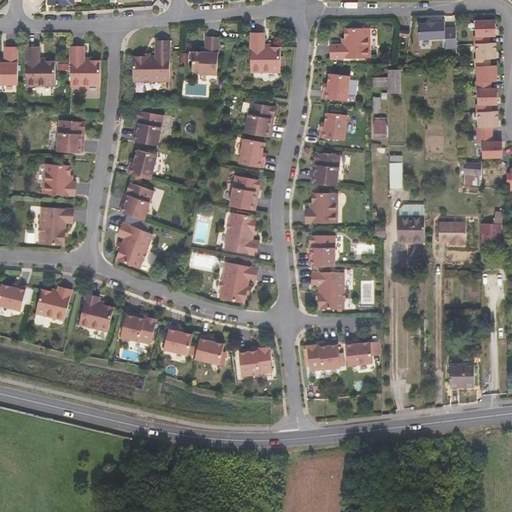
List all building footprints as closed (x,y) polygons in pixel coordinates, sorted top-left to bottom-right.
[(495,19),(475,20),(476,35),(474,35),(474,43),(476,43),(489,43),(489,42),(489,35),(495,35),(495,29),(495,19)] [(444,21),(418,22),(418,38),(445,37),(445,48),(456,47),(456,44),(455,27),(445,27),(444,21)] [(370,57),(370,28),(345,28),(345,38),(344,38),(344,44),(342,45),(331,45),(331,58),(370,57)] [(264,44),(265,33),(251,33),(251,72),(281,72),(281,47),(271,47),(271,46),(264,46),(264,44)] [(217,74),(220,37),(206,36),(206,47),(205,52),(201,51),(194,51),(192,68),(199,69),(199,73),(217,74)] [(170,40),(156,40),(156,56),(150,56),(143,56),(133,56),(133,81),(141,81),(141,82),(153,82),(153,81),(170,81),(170,51),(170,40)] [(489,43),(476,43),(476,58),(474,58),(475,66),(476,66),(490,65),(489,58),(496,58),(496,52),(495,42),(489,42),(489,43)] [(70,85),(100,85),(100,61),(90,61),(90,59),(83,59),(83,57),(83,46),(70,46),(70,85)] [(0,83),(17,84),(17,47),(4,47),(4,58),(4,62),(0,62),(0,83)] [(39,47),(26,47),(26,86),(56,85),(55,61),(46,61),(46,60),(39,60),(39,58),(39,47)] [(490,65),(476,66),(477,80),(475,80),(475,89),(477,89),(490,88),(490,81),(496,80),(496,75),(496,65),(490,65)] [(401,93),(401,68),(387,68),(388,77),(388,86),(388,93),(401,93)] [(350,75),(329,73),(328,84),(327,90),(324,90),(323,98),(328,98),(347,100),(350,75)] [(388,77),(372,77),(373,87),(388,86),(388,77)] [(490,88),(477,89),(477,103),(476,103),(476,111),(478,111),(491,111),(491,110),(491,103),(497,103),(497,98),(497,88),(490,88)] [(276,106),(251,102),(245,132),(266,136),(270,137),(273,121),(271,121),(272,115),(274,116),(276,106)] [(164,115),(139,110),(137,119),(140,120),(139,125),(136,125),(133,140),(140,141),(158,145),(164,115)] [(491,111),(478,111),(478,126),(476,126),(477,134),(492,134),(491,126),(498,126),(497,120),(497,110),(491,110),(491,111)] [(347,115),(327,113),(325,123),(325,129),(321,129),(320,137),(344,140),(347,115)] [(386,138),(387,118),(375,118),(375,134),(375,137),(386,138)] [(85,122),(60,120),(58,151),(72,152),(83,152),(84,136),(82,136),(82,131),(84,131),(85,122)] [(444,128),(426,128),(426,157),(444,157),(444,128)] [(492,134),(477,134),(477,142),(482,142),(482,157),(502,156),(501,141),(492,141),(492,134)] [(263,153),(265,142),(244,138),(240,163),(264,167),(265,159),(261,159),(263,153)] [(158,155),(138,149),(135,160),(133,166),(130,164),(128,172),(133,174),(151,179),(158,155)] [(319,152),(315,152),(314,161),(317,161),(316,167),(314,166),(312,182),(337,185),(340,155),(319,152)] [(403,188),(402,156),(390,156),(390,188),(403,188)] [(481,174),(481,163),(465,161),(464,173),(481,174)] [(70,165),(46,163),(44,193),(75,195),(76,181),(73,181),(71,181),(71,175),(70,175),(70,165)] [(481,185),(481,174),(464,173),(463,183),(481,185)] [(261,180),(236,175),(230,205),(255,210),(258,194),(256,194),(257,189),(259,189),(261,180)] [(154,190),(130,182),(127,191),(129,192),(128,197),(125,196),(120,211),(127,214),(140,218),(144,220),(154,190)] [(151,209),(158,211),(162,194),(155,193),(151,209)] [(338,193),(313,193),(313,203),(312,203),(312,209),(310,209),(306,209),(306,223),(338,223),(338,193)] [(424,242),(425,204),(404,204),(399,208),(399,242),(424,242)] [(74,209),(42,207),(41,224),(40,224),(39,235),(40,235),(40,243),(64,245),(65,235),(65,228),(66,222),(73,222),(74,209)] [(494,224),(482,224),(482,242),(501,242),(501,224),(503,211),(495,210),(494,224)] [(255,226),(256,217),(254,217),(232,213),(230,221),(230,220),(228,231),(228,232),(225,249),(257,254),(259,241),(252,240),(253,234),(255,226)] [(127,214),(123,222),(136,227),(140,218),(127,214)] [(136,227),(123,222),(119,235),(125,238),(123,243),(120,250),(117,259),(140,268),(143,260),(143,261),(148,250),(147,250),(153,234),(136,227)] [(466,245),(466,222),(439,222),(439,242),(450,242),(456,242),(456,245),(466,245)] [(385,224),(374,224),(374,237),(380,237),(385,237),(385,224)] [(335,235),(310,235),(310,244),(312,244),(312,250),(310,249),(310,265),(312,265),(335,266),(335,235)] [(255,281),(258,268),(227,262),(223,279),(221,290),(220,298),(244,303),(246,293),(247,286),(248,280),(255,281)] [(319,309),(344,309),(344,301),(345,301),(345,289),(344,289),(344,272),(313,272),(312,285),(320,285),(319,292),(319,299),(319,309)] [(2,284),(0,290),(0,304),(21,310),(27,286),(19,284),(18,288),(12,286),(2,284)] [(42,289),(36,313),(65,320),(73,290),(60,287),(59,290),(58,292),(52,290),(52,291),(42,289)] [(87,294),(80,324),(109,331),(114,307),(105,305),(105,304),(99,302),(99,300),(100,297),(87,294)] [(143,316),(127,312),(121,336),(151,344),(157,319),(148,317),(147,319),(142,318),(143,316)] [(178,327),(170,325),(164,348),(188,355),(194,335),(183,332),(177,330),(178,327)] [(208,336),(200,334),(200,336),(194,358),(219,364),(222,349),(224,343),(213,341),(207,340),(208,336)] [(347,365),(372,362),(370,342),(359,343),(353,344),(352,340),(344,341),(347,365)] [(341,367),(338,342),(322,344),(323,346),(317,347),(317,344),(308,345),(310,370),(341,367)] [(249,349),(239,350),(242,375),(273,372),(270,347),(261,348),(261,350),(255,351),(255,348),(249,349)] [(475,386),(475,364),(450,364),(450,386),(475,386)] [(492,382),(492,367),(482,367),(482,382),(492,382)]
